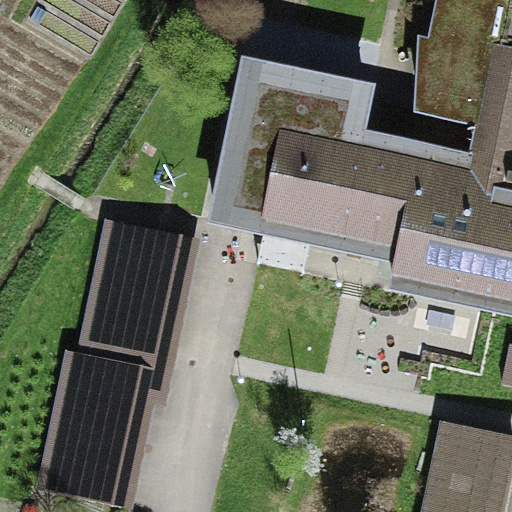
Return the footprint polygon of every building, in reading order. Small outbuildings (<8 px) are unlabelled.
[(511,0),(443,0),(434,46),(425,44),(421,110),(477,123),(468,164),(488,168),(482,194),(511,200),(511,194),(511,0)] [(248,69),(216,221),(398,259),(392,286),(511,311),(511,200),(482,194),(488,168),(468,164),(357,140),(367,94),(248,69)] [(108,223),(81,358),(163,375),(190,241),(108,223)] [(157,405),(163,375),(81,358),(69,356),(42,489),(124,507),(146,403),(157,405)] [(511,443),(445,429),(427,511),(499,511),(511,454),(511,443)]
